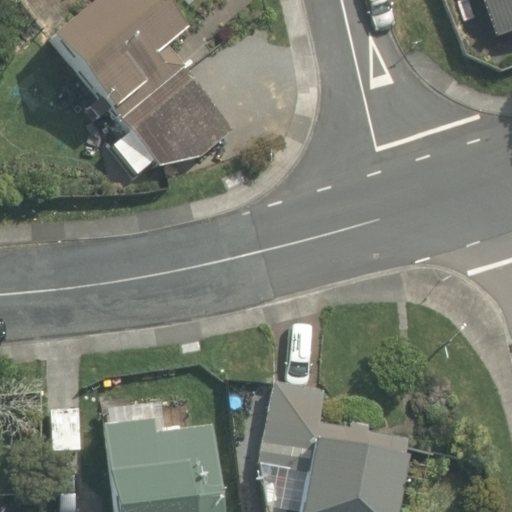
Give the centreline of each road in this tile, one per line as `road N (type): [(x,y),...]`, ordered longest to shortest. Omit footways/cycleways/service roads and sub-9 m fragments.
road 1 (residential): [(0,296),(156,274),(395,216)]
road 2 (residential): [(395,216),(342,0)]
road 3 (residential): [(395,216),(511,184)]
